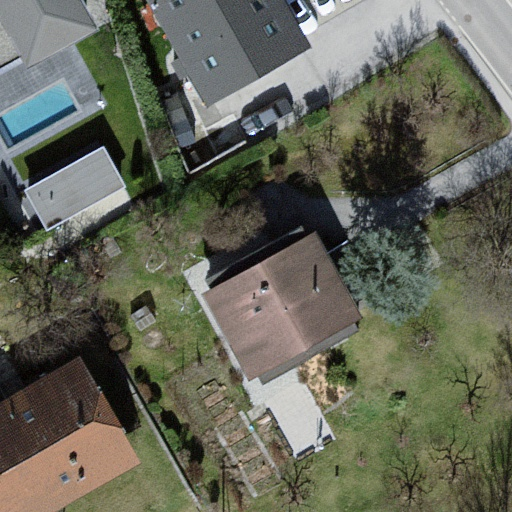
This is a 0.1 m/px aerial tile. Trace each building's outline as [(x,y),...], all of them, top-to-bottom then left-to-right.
[(0,0),(0,68),(72,29),(56,0),(0,0)] [(286,0),(145,0),(210,108),(314,46),(286,0)] [(48,222),(129,176),(104,133),(23,178),(48,222)] [(315,238),(208,295),(250,373),(357,316),(315,238)] [(78,362),(0,406),(0,502),(5,511),(42,511),(134,460),(78,362)]
